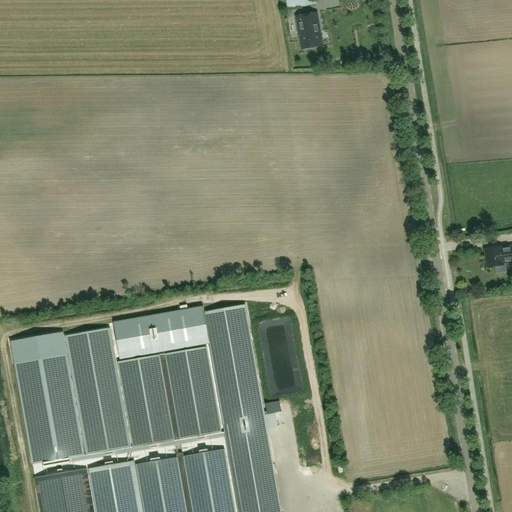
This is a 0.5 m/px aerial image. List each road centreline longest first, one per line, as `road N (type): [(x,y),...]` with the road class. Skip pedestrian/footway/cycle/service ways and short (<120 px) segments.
road 1 (unknown): [(471,472),(332,480),(300,309),(288,301),(253,293),(5,333)]
road 2 (tertiary): [(477,511),(395,0)]
